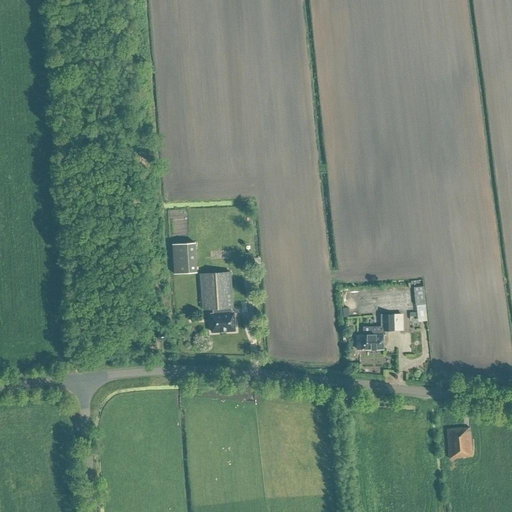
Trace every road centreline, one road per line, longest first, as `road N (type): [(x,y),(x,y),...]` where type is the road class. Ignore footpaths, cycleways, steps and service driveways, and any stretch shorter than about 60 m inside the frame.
road 1 (tertiary): [(81,377),(156,372),(511,400)]
road 2 (track): [(57,0),(81,377)]
road 3 (tertiary): [(90,511),(81,377)]
